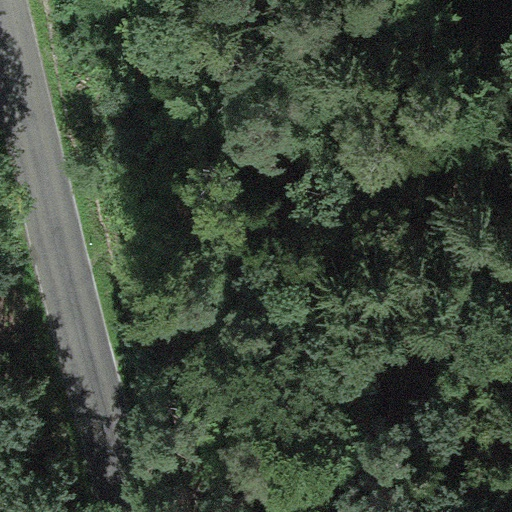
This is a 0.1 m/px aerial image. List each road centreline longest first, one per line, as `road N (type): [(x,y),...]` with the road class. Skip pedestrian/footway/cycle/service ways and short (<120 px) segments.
road 1 (unclassified): [(132,511),(0,1)]
road 2 (track): [(291,511),(315,429),(511,243)]
